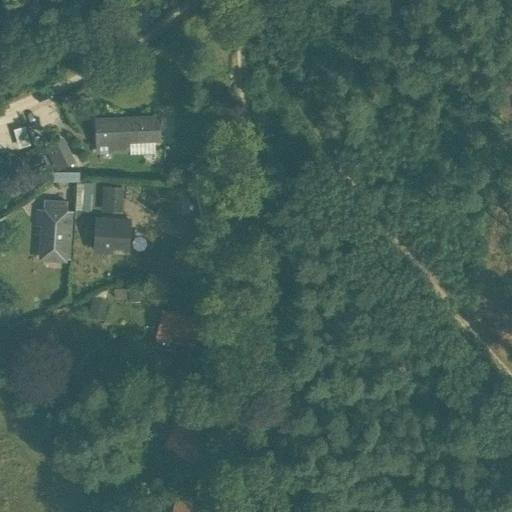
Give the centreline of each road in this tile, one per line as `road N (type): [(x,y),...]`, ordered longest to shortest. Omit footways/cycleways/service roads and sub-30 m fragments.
road 1 (track): [(231,0),(260,511)]
road 2 (track): [(296,32),(334,145),(390,240),(511,388)]
road 3 (track): [(193,0),(103,59),(0,104)]
